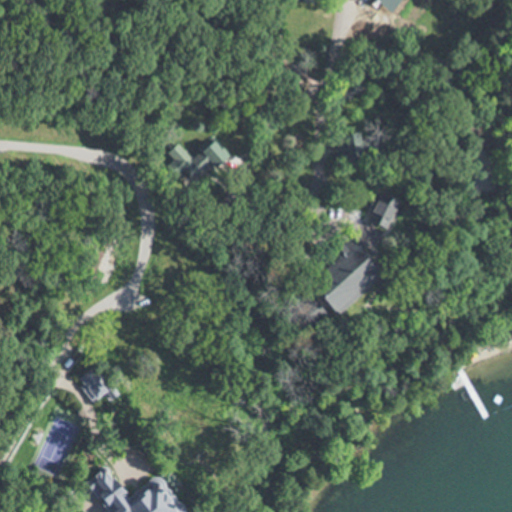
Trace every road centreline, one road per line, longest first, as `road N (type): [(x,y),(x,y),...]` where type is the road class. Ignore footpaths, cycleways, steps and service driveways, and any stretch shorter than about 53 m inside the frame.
road 1 (residential): [(0,466),(65,340),(137,274),(147,218)]
road 2 (residential): [(223,204),(266,129),(322,91),(358,0)]
road 3 (residential): [(147,218),(134,175),(102,157),(0,144)]
road 4 (residential): [(322,91),(311,212),(354,226)]
